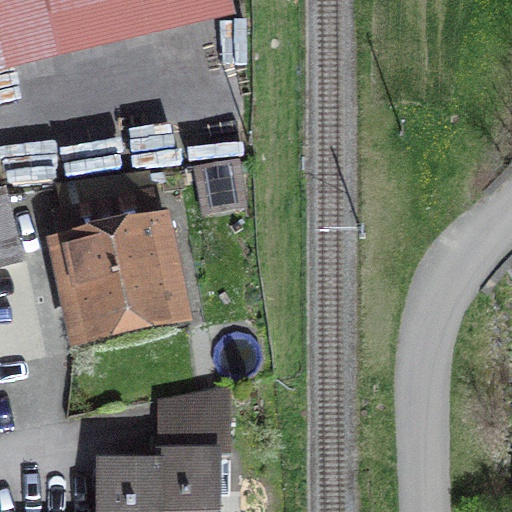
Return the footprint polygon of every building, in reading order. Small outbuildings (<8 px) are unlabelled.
[(0,0),(0,64),(229,8),(227,0),(0,0)] [(55,128),(68,196),(127,185),(114,117),(55,128)] [(199,184),(203,214),(244,208),(239,178),(199,184)] [(65,220),(87,333),(170,315),(162,282),(184,278),(173,229),(149,233),(143,204),(65,220)] [(0,208),(0,265),(14,262),(1,208),(0,208)] [(217,511),(218,459),(160,458),(160,469),(159,511),(217,511)] [(98,511),(159,511),(160,469),(99,469),(98,511)]
